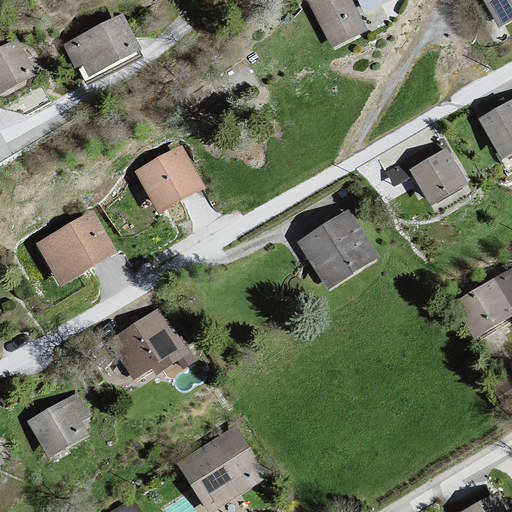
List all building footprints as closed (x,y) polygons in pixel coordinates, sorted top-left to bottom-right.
[(350,0),(325,0),(308,8),(340,60),(373,44),(350,0)] [(511,0),(483,0),(508,34),(511,31),(511,0)] [(130,26),(76,50),(100,92),(160,64),(130,26)] [(20,47),(0,57),(0,86),(12,103),(48,83),(20,47)] [(511,111),(487,126),(511,162),(511,111)] [(188,153),(141,178),(167,219),(212,197),(188,153)] [(455,154),(417,176),(442,217),(477,195),(455,154)] [(356,216),(302,248),(338,297),(387,266),(356,216)] [(103,219),(42,249),(68,291),(124,260),(103,219)] [(511,275),(458,311),(482,350),(511,327),(511,275)] [(164,313),(113,352),(140,384),(171,381),(200,363),(164,313)] [(83,398),(29,426),(54,463),(100,438),(83,398)] [(237,436),(177,471),(208,511),(232,511),(268,488),(237,436)] [(0,454),(0,481),(11,475),(0,454)] [(508,511),(498,493),(459,511),(508,511)] [(108,511),(141,511),(132,498),(108,511)]
